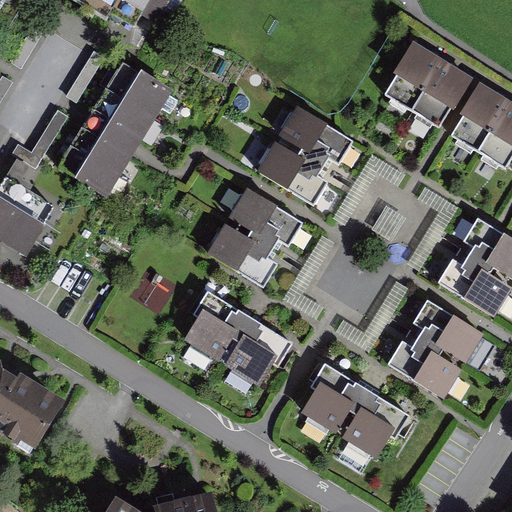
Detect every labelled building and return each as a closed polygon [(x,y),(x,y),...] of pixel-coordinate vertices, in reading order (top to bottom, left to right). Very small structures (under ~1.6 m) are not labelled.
[(0,0),(0,39),(1,37),(10,23),(23,1),(20,0),(0,0)] [(110,0),(136,16),(146,0),(110,0)] [(437,127),(468,78),(457,71),(429,53),(417,45),(385,95),(437,127)] [(71,152),(60,169),(106,197),(137,146),(169,93),(124,65),(109,89),(106,94),(91,119),(76,144),(71,152)] [(504,168),(511,153),(511,105),(495,96),(481,88),(452,140),(504,168)] [(356,135),(295,101),(277,135),(338,168),(356,135)] [(36,143),(49,152),(63,129),(74,135),(84,119),(61,104),(36,143)] [(338,168),(277,135),(258,168),(320,202),(338,168)] [(52,209),(4,179),(0,185),(0,236),(25,252),(52,209)] [(304,221),(241,186),(224,218),(286,253),(304,221)] [(511,236),(476,216),(458,248),(511,278),(511,236)] [(286,253),(224,218),(206,250),(268,285),(286,253)] [(511,278),(458,248),(440,279),(494,310),(511,279),(511,278)] [(206,293),(180,337),(223,363),(249,319),(206,293)] [(434,298),(415,331),(465,361),(484,328),(434,298)] [(249,319),(223,363),(267,389),(293,345),(249,319)] [(415,331),(395,363),(446,393),(465,361),(415,331)] [(0,365),(0,420),(35,443),(61,401),(4,365),(0,365)] [(369,393),(328,367),(301,410),(342,436),(369,393)] [(410,419),(369,393),(342,436),(383,462),(410,419)] [(153,511),(125,493),(109,511),(221,511),(219,502),(171,511),(153,511)]
